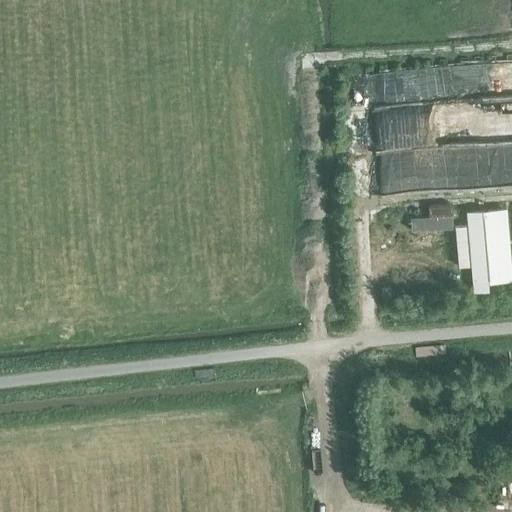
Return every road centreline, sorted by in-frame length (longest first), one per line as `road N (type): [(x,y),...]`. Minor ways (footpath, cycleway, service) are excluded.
road 1 (unclassified): [(0,382),(511,328)]
road 2 (track): [(330,511),(306,53)]
road 3 (track): [(511,44),(306,53)]
